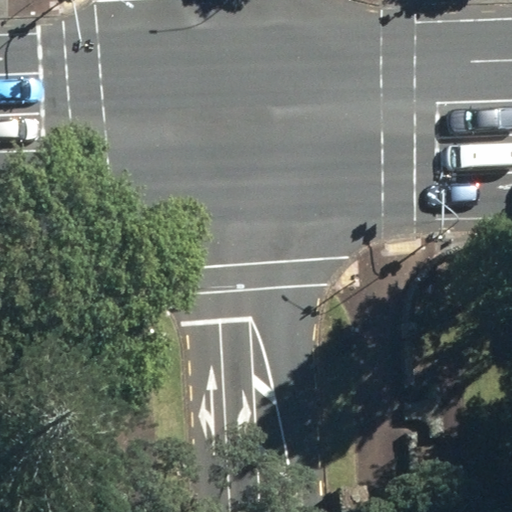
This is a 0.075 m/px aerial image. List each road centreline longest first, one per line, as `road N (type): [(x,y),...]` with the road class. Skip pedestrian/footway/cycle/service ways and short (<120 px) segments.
road 1 (primary): [(230,128),(511,120)]
road 2 (unclassified): [(245,268),(272,301),(293,358),(309,511)]
road 3 (unclassified): [(225,511),(222,318),(245,268)]
road 4 (primary): [(0,135),(230,128)]
road 5 (unclassified): [(245,268),(230,128)]
road 6 (unclassified): [(230,128),(216,0)]
